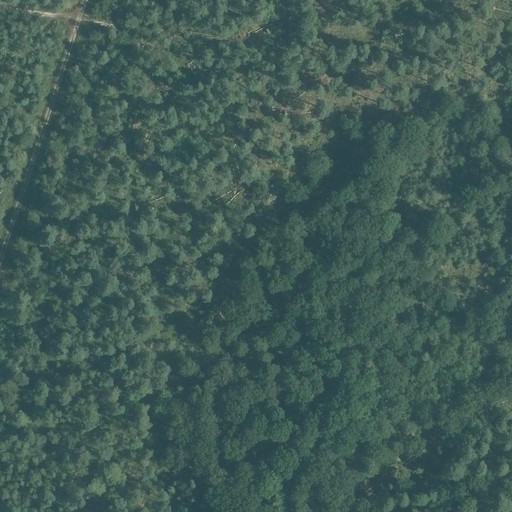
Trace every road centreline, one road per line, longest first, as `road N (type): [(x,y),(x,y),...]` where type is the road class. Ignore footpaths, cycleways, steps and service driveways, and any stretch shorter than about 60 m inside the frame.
road 1 (track): [(78,18),(0,259)]
road 2 (track): [(348,511),(428,443),(511,396)]
